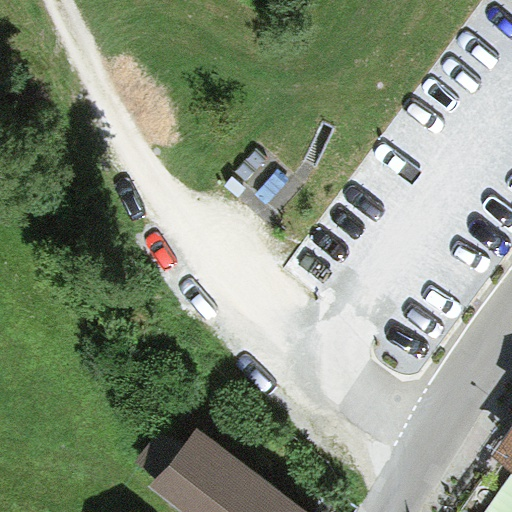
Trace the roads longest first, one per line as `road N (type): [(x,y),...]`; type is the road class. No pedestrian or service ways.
road 1 (track): [(338,356),(203,241),(75,59),(49,0)]
road 2 (tertiary): [(511,305),(375,511)]
